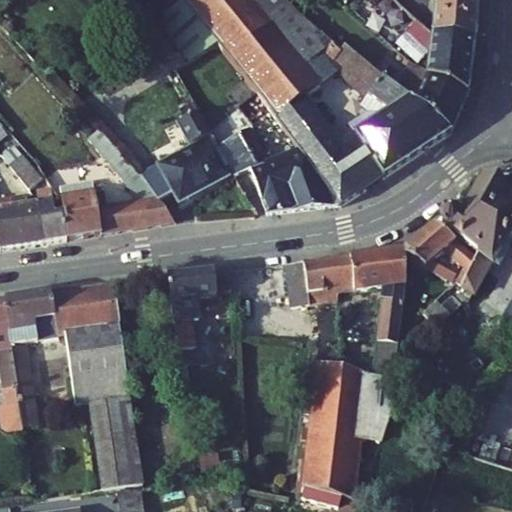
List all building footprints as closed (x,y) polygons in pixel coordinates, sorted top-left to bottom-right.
[(190,0),(192,2),(262,100),(272,117),(289,124),(314,106),(355,77),(367,69),(296,0),(190,0)] [(382,0),(393,9),(401,0),(382,0)] [(451,0),(447,39),(485,43),(489,0),(451,0)] [(447,39),(441,73),(479,98),(485,43),(447,39)] [(289,124),(296,150),(339,211),(465,137),(397,78),(376,62),(367,69),(355,77),(382,103),(388,98),(405,113),(348,147),(314,106),(289,124)] [(406,68),(397,78),(465,137),(479,98),(441,73),(427,96),(426,86),(406,68)] [(225,128),(259,101),(250,91),(216,117),(225,128)] [(262,100),(236,137),(222,147),(240,176),(252,172),(264,220),(339,211),(296,150),(270,160),(257,129),(272,117),(262,100)] [(217,139),(148,180),(167,203),(181,196),(188,206),(240,176),(222,147),(217,139)] [(61,147),(82,170),(91,162),(70,140),(61,147)] [(0,163),(0,169),(6,182),(19,175),(16,171),(7,160),(0,163)] [(145,197),(126,199),(131,234),(186,225),(167,203),(148,180),(133,161),(124,169),(145,197)] [(19,175),(39,200),(47,193),(25,163),(16,171),(19,175)] [(0,169),(0,203),(24,250),(63,244),(56,206),(22,212),(6,182),(0,169)] [(102,213),(87,215),(90,240),(131,234),(126,199),(115,188),(108,190),(107,184),(97,185),(102,213)] [(504,255),(501,260),(480,292),(492,298),(511,266),(511,187),(508,185),(506,188),(503,186),(479,220),(467,211),(457,222),(504,255)] [(81,202),(56,206),(63,244),(90,240),(87,215),(81,202)] [(0,253),(24,250),(0,203),(0,253)] [(428,244),(423,245),(428,258),(445,269),(467,254),(484,266),(471,285),(480,292),(501,260),(452,227),(428,244)] [(423,245),(321,260),(325,298),(356,296),(403,292),(397,346),(404,347),(403,357),(395,356),(393,371),(414,374),(416,356),(428,258),(423,245)] [(307,291),(294,291),(293,269),(286,269),(288,309),(308,309),(307,291)] [(246,270),(185,278),(196,344),(213,342),(210,318),(219,317),(218,301),(248,297),(246,270)] [(131,285),(21,298),(35,378),(51,375),(47,350),(55,349),(54,340),(81,337),(87,370),(144,362),(131,285)] [(357,303),(356,296),(325,298),(326,306),(357,303)] [(21,298),(0,301),(0,349),(16,347),(22,384),(35,382),(35,378),(21,298)] [(359,339),(330,341),(332,361),(320,497),(374,502),(378,452),(383,370),(361,367),(359,339)] [(441,363),(416,356),(414,374),(410,404),(425,409),(441,363)] [(164,486),(144,362),(87,370),(93,408),(110,405),(124,490),(164,486)] [(393,371),(383,370),(378,452),(394,454),(409,407),(410,404),(414,374),(393,371)] [(167,511),(165,489),(142,492),(143,511),(167,511)]
